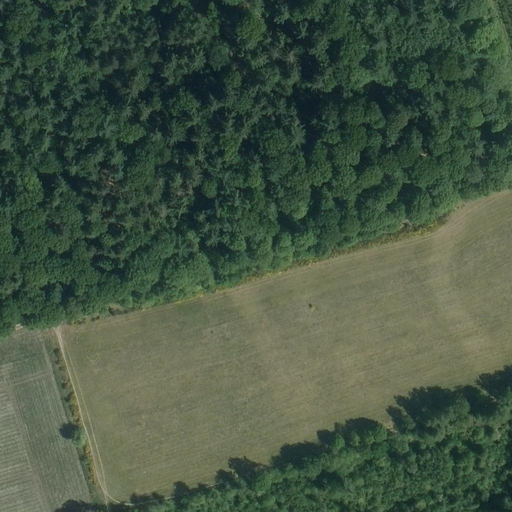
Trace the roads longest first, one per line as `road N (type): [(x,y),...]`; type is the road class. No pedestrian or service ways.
road 1 (track): [(317,0),(359,199),(353,220),(47,314)]
road 2 (track): [(113,511),(511,400)]
road 3 (track): [(310,0),(0,90)]
road 4 (track): [(47,314),(104,511)]
road 5 (track): [(0,156),(47,314)]
